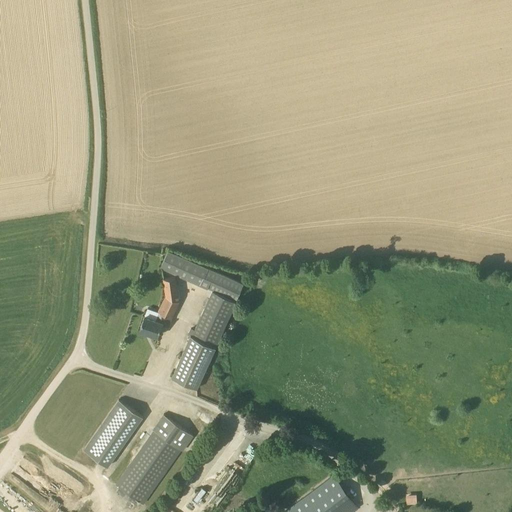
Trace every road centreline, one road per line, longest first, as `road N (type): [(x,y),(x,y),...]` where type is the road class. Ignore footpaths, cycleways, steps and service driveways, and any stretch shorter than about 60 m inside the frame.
road 1 (unclassified): [(75,356),(89,307),(98,152),(85,0)]
road 2 (unclassified): [(75,356),(322,443),(359,482)]
road 3 (track): [(0,464),(75,356)]
